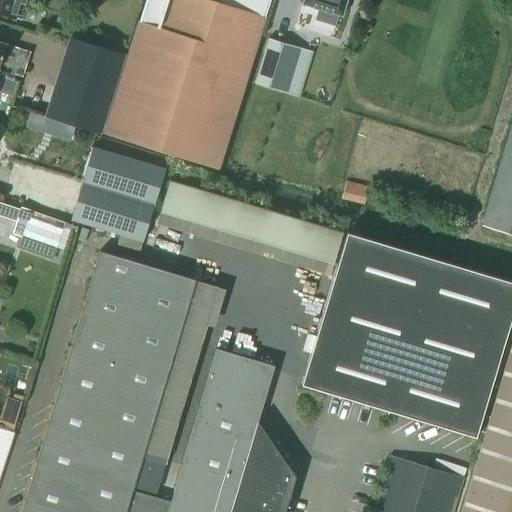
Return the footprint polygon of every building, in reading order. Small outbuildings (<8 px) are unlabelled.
[(25,2),(19,0),(0,0),(0,12),(14,17),(15,13),(21,15),(25,2)] [(106,134),(217,168),(262,21),(267,0),(146,0),(140,21),(106,134)] [(302,0),(302,3),(319,8),(315,18),(333,24),(336,13),(342,15),(346,0),(302,0)] [(268,37),(254,83),(257,83),(282,91),(296,46),(268,37)] [(70,38),(46,113),(99,130),(123,54),(70,38)] [(0,91),(13,96),(17,81),(1,76),(0,79),(0,91)] [(93,146),(97,132),(53,118),(52,119),(30,111),(25,126),(3,197),(143,240),(165,168),(93,146)] [(511,234),(511,129),(483,226),(511,234)] [(363,204),(367,191),(368,187),(346,181),(341,198),(363,204)] [(0,201),(0,215),(16,220),(13,230),(21,232),(28,211),(0,201)] [(489,415),(482,413),(511,311),(511,281),(346,231),(301,383),(320,389),(475,436),(477,429),(485,431),(489,415)] [(132,490),(195,279),(99,250),(21,511),(125,511),(126,510),(132,490)] [(226,347),(263,358),(270,333),(233,323),(226,347)] [(511,511),(511,340),(489,415),(485,431),(460,511),(511,511)] [(283,511),(294,475),(257,420),(274,366),(217,349),(171,501),(167,511),(283,511)] [(6,394),(0,414),(0,423),(14,428),(22,398),(6,394)] [(0,471),(11,439),(13,432),(0,427),(0,471)] [(451,511),(462,476),(390,455),(372,511),(451,511)] [(167,511),(171,501),(132,490),(126,510),(132,511),(167,511)]
